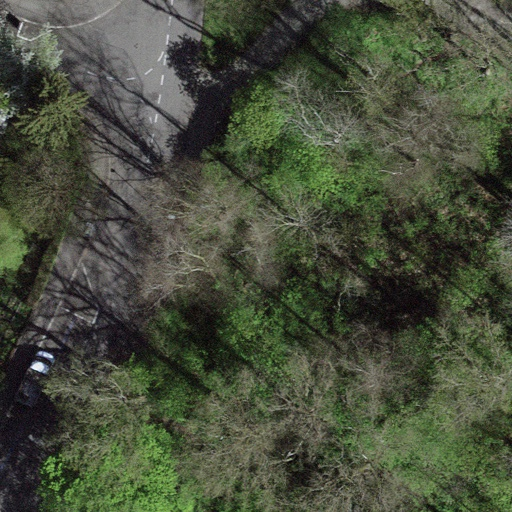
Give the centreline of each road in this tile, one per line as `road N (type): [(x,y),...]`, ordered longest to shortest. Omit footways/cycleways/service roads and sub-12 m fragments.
road 1 (residential): [(3,511),(107,283),(134,212),(160,100)]
road 2 (residential): [(0,37),(160,100)]
